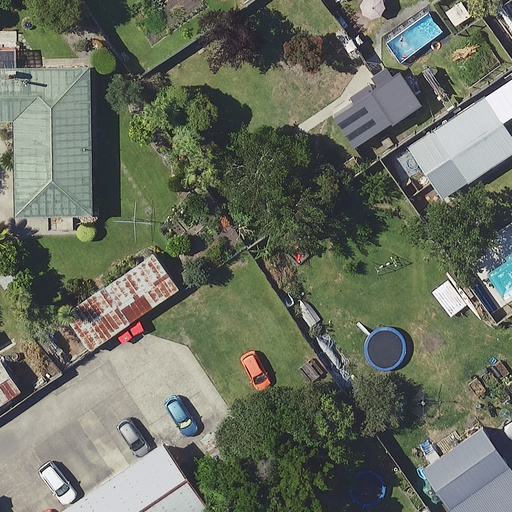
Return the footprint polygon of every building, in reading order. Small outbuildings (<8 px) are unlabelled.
[(77,59),(0,60),(0,108),(3,108),(5,205),(80,203),(77,59)] [(511,142),(511,129),(486,85),(425,120),(456,175),(511,142)] [(416,120),(396,90),(328,135),(348,165),(416,120)] [(0,394),(170,285),(143,242),(0,334),(0,394)] [(511,511),(511,408),(481,429),(469,411),(409,451),(448,511),(511,511)] [(172,511),(195,497),(151,430),(49,497),(58,511),(172,511)]
